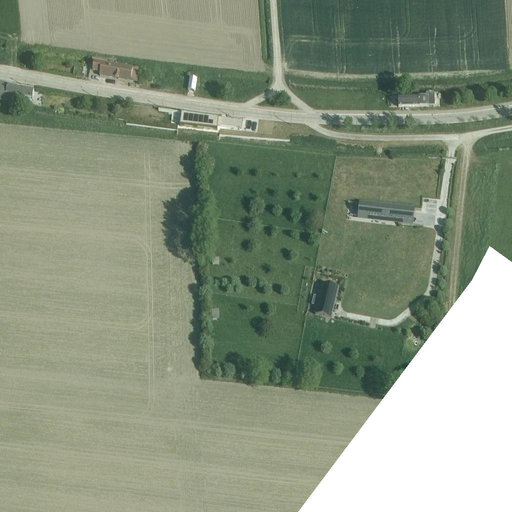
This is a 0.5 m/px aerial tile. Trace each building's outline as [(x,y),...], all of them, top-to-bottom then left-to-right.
[(94,62),(93,72),(100,73),(100,77),(137,83),(139,70),(94,62)] [(190,80),(188,92),(195,93),(197,81),(190,80)] [(6,95),(2,94),(1,98),(5,99),(4,100),(16,103),(17,97),(32,100),(34,92),(8,86),(6,95)] [(419,100),(398,100),(398,108),(435,108),(434,95),(427,96),(427,98),(419,98),(419,100)] [(222,120),(185,115),(184,124),(186,124),(185,129),(202,131),(202,130),(211,132),(210,137),(219,138),(222,120)] [(360,205),(359,221),(413,227),(415,211),(402,210),(360,205)] [(339,289),(322,285),(314,315),(332,319),(339,289)] [(209,320),(209,340),(218,340),(218,311),(212,311),(212,320),(209,320)]
